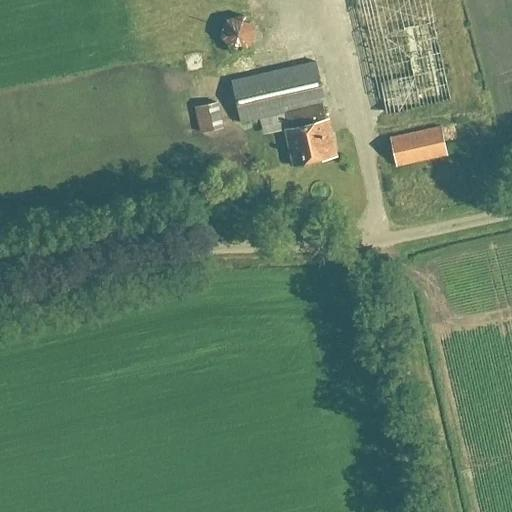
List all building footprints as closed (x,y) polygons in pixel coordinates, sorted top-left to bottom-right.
[(390,86),(392,103),(450,96),(444,53),(435,54),(428,0),(366,0),(378,87),(390,86)] [(244,16),(224,21),(218,38),(230,52),(248,49),(255,30),(244,16)] [(315,62),(232,81),(241,123),(286,113),(289,129),(286,130),(294,166),(337,157),(315,62)] [(204,129),(228,123),(222,99),(198,105),(204,129)] [(456,141),(486,136),(483,122),(453,127),(456,141)] [(439,127),(390,137),(395,169),(447,157),(439,127)]
